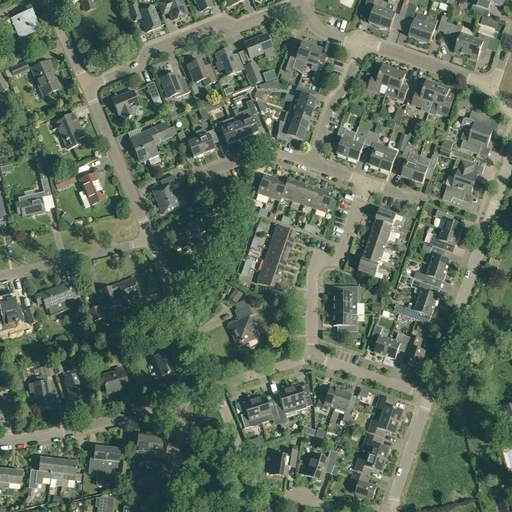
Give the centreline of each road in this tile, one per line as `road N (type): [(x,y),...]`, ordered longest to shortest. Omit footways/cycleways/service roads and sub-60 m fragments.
road 1 (residential): [(428,396),(511,149)]
road 2 (residential): [(87,87),(141,64),(147,50),(295,2)]
road 3 (residential): [(312,357),(314,265),(343,256),(366,184)]
road 4 (residential): [(0,443),(183,398)]
road 5 (unclassified): [(152,239),(87,87)]
road 6 (unclassified): [(215,388),(152,239)]
road 7 (residential): [(0,275),(152,239)]
road 8 (residential): [(490,90),(361,43)]
road 9 (unclassified): [(267,511),(215,388)]
road 10 (residential): [(310,164),(361,43)]
road 11 (residential): [(312,357),(428,396)]
road 12 (residential): [(310,164),(267,150),(197,176)]
